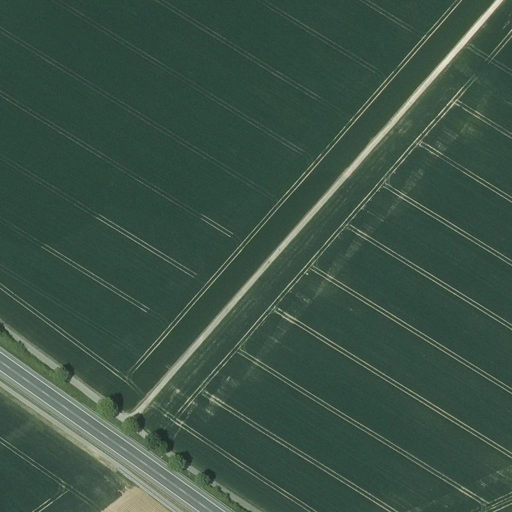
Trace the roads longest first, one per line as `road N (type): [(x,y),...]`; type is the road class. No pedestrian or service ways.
road 1 (track): [(500,0),(129,423)]
road 2 (track): [(0,326),(256,511)]
road 3 (primary): [(207,511),(0,362)]
